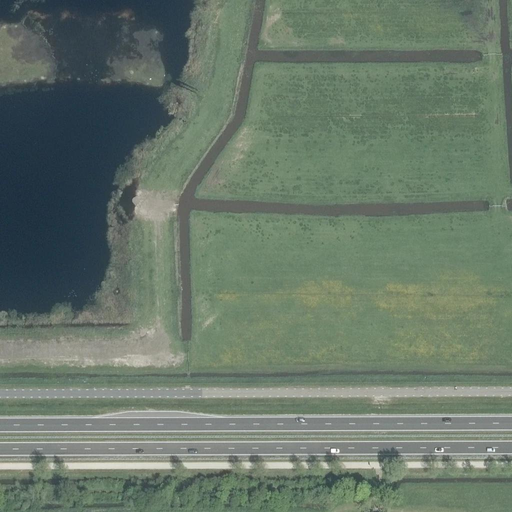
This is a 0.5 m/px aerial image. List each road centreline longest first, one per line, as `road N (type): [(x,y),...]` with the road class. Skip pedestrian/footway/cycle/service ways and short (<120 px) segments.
road 1 (trunk): [(0,450),(511,447)]
road 2 (trunk): [(511,423),(0,425)]
road 3 (unclassified): [(0,394),(511,392)]
